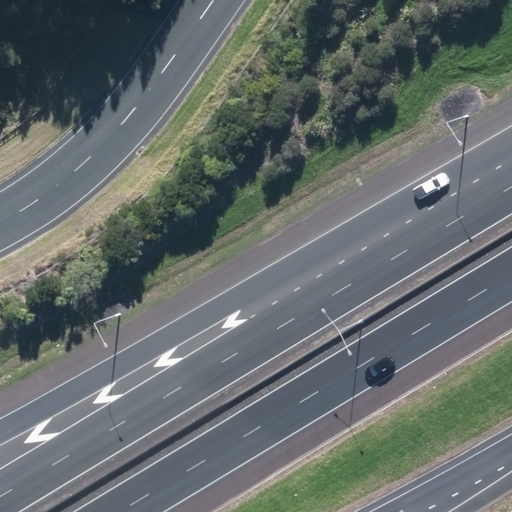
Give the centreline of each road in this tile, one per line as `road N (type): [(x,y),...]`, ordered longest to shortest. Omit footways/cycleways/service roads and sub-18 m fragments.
road 1 (motorway): [(0,496),(475,208)]
road 2 (motorway): [(0,427),(475,208)]
road 3 (motorway): [(511,275),(118,511)]
road 4 (residential): [(213,0),(143,101),(0,206)]
